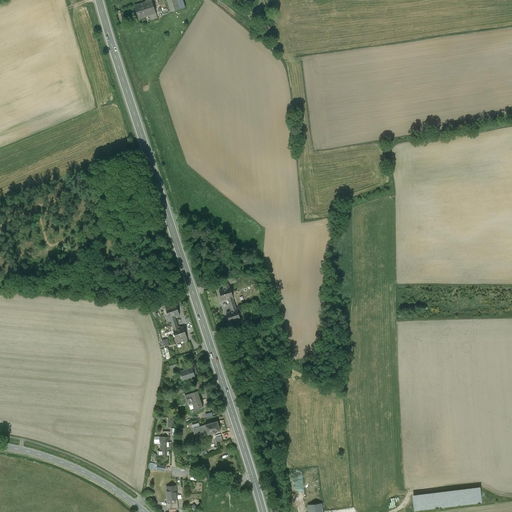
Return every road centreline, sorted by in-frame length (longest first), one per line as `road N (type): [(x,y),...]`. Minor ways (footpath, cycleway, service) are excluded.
road 1 (primary): [(262,511),(99,0)]
road 2 (tertiary): [(144,511),(88,474),(0,445)]
